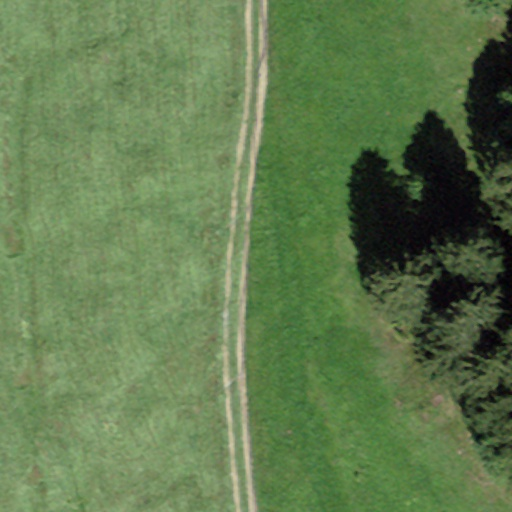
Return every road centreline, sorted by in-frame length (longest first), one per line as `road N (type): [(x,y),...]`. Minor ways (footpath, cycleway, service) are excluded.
road 1 (track): [(254,0),(255,105),(230,362),(244,511)]
road 2 (track): [(255,105),(277,162),(300,409),(333,511)]
